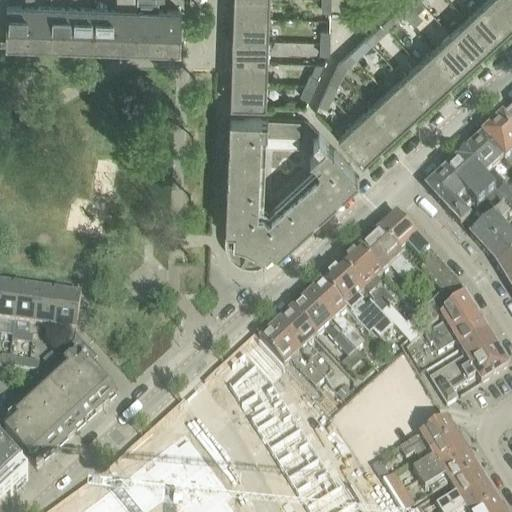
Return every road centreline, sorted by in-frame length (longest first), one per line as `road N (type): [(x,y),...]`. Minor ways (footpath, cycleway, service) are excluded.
road 1 (residential): [(40,511),(391,182)]
road 2 (unclassified): [(216,4),(0,0)]
road 3 (unclassified): [(511,331),(481,278),(391,182)]
road 4 (residential): [(391,182),(511,67)]
road 5 (unknown): [(511,391),(377,440)]
